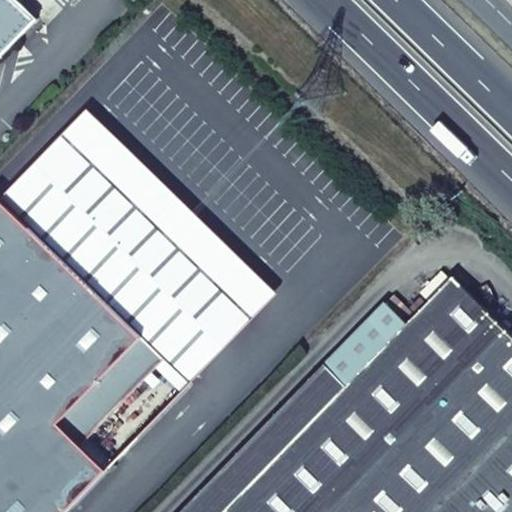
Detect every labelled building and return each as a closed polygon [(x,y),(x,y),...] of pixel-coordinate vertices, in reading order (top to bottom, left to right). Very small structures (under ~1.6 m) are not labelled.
[(0,0),(0,55),(35,19),(16,0),(0,0)] [(0,200),(191,381),(277,290),(87,109),(0,200)] [(0,200),(0,199),(0,511),(64,511),(191,381),(0,200)] [(347,385),(248,486),(222,511),(511,511),(511,333),(452,276),(427,303),(420,297),(410,307),(416,313),(408,322),(386,301),(325,364),(347,385)] [(248,486),(347,385),(325,364),(225,465),(248,486)] [(225,465),(179,511),(222,511),(248,486),(225,465)]
